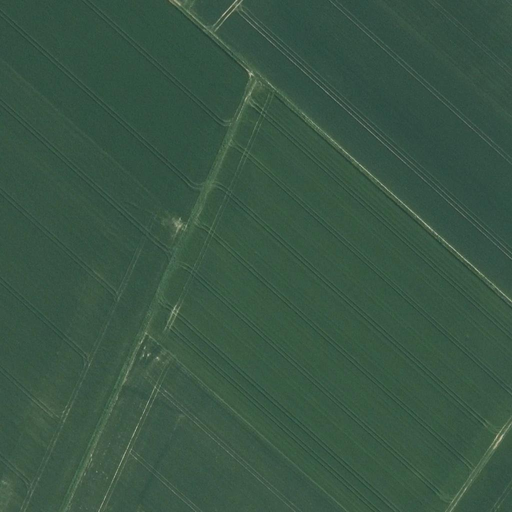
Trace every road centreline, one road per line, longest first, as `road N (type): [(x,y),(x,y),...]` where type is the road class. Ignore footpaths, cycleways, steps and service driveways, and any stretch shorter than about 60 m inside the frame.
road 1 (track): [(69,511),(262,80)]
road 2 (track): [(173,0),(511,304)]
